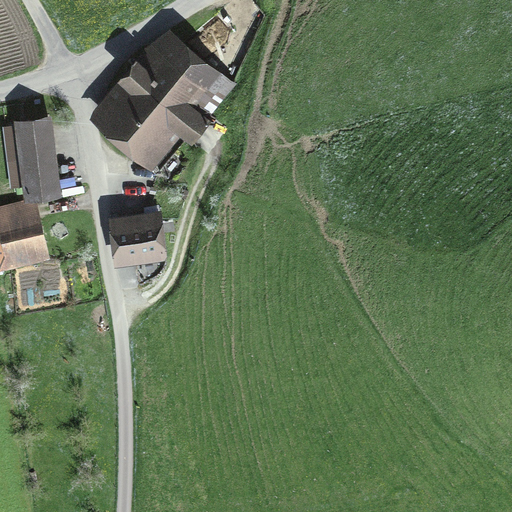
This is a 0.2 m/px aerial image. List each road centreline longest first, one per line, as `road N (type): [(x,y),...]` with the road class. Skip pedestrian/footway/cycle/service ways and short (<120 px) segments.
road 1 (unclassified): [(68,72),(90,136),(119,332),(122,511)]
road 2 (unclassified): [(195,0),(68,72)]
